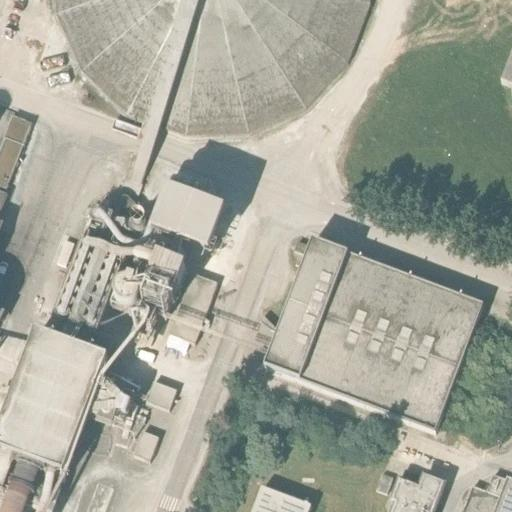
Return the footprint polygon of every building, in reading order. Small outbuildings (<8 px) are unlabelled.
[(205,159),(267,151),(321,120),(360,71),(376,12),(374,0),(59,0),(65,50),(96,104),(145,142),(205,159)] [(511,95),(510,95),(499,127),(511,131),(511,95)] [(15,131),(0,169),(0,199),(8,203),(33,138),(15,131)] [(0,509),(6,511),(56,511),(60,503),(89,434),(116,445),(118,440),(120,441),(126,444),(134,422),(138,410),(131,407),(132,403),(105,393),(107,389),(109,387),(131,349),(152,358),(157,360),(159,361),(170,333),(192,267),(192,266),(194,266),(208,272),(211,274),(217,258),(222,245),(225,234),(227,231),(214,222),(210,220),(209,219),(206,217),(203,215),(202,210),(199,204),(191,200),(187,200),(181,200),(175,211),(170,209),(154,248),(99,220),(48,355),(37,351),(32,366),(31,367),(21,392),(17,405),(0,447),(0,509)] [(0,257),(6,241),(0,238),(0,231),(9,209),(0,205),(0,257)] [(441,450),(489,322),(317,258),(269,386),(441,450)] [(158,397),(152,416),(174,423),(180,404),(158,397)] [(511,511),(511,496),(496,490),(489,506),(476,501),(471,511),(445,511),(451,499),(428,490),(423,501),(402,493),(394,511),(286,511),(264,503),(261,511),(511,511)]
